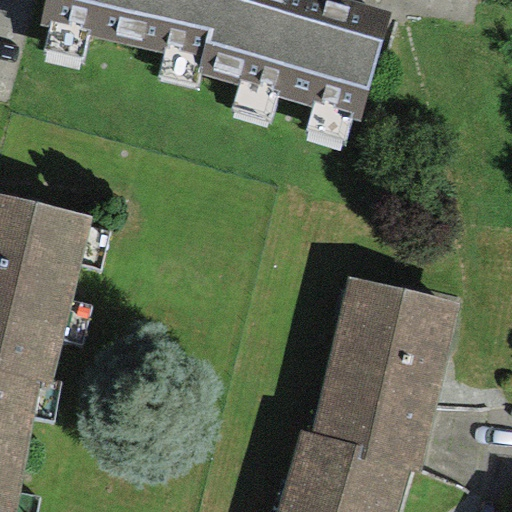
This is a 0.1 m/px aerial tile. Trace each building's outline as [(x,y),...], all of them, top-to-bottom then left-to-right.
[(46,0),(41,23),(51,26),(45,50),(83,59),(88,35),(165,53),(159,79),(197,88),(200,73),(208,40),(218,43),(228,0),(46,0)] [(351,0),(228,0),(218,43),(208,40),(200,73),(241,84),(232,108),(272,119),(279,96),(315,106),(307,129),(348,139),(354,119),(361,120),(392,12),(351,0)] [(93,213),(0,192),(0,371),(41,379),(53,381),(93,213)] [(463,303),(349,276),(312,433),(369,448),(365,460),(413,473),(420,475),(441,394),(463,303)] [(0,511),(15,511),(41,379),(0,371),(0,511)] [(402,511),(413,473),(365,460),(369,448),(312,433),(303,430),(280,511),(402,511)]
